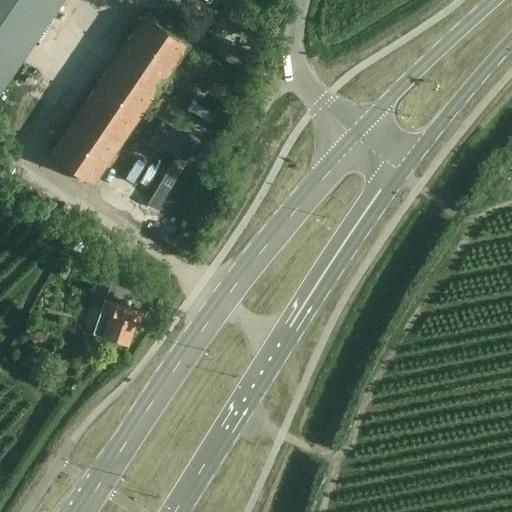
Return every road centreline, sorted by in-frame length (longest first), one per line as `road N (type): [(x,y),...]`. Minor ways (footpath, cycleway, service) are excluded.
road 1 (secondary): [(356,144),(190,342),(81,511)]
road 2 (secondary): [(175,511),(395,170)]
road 3 (track): [(325,511),(348,451),(475,220),(458,201),(420,185)]
road 4 (secondary): [(498,0),(356,144)]
road 5 (unclassified): [(356,144),(314,106),(291,66),(299,0)]
road 6 (secondary): [(395,170),(511,47)]
